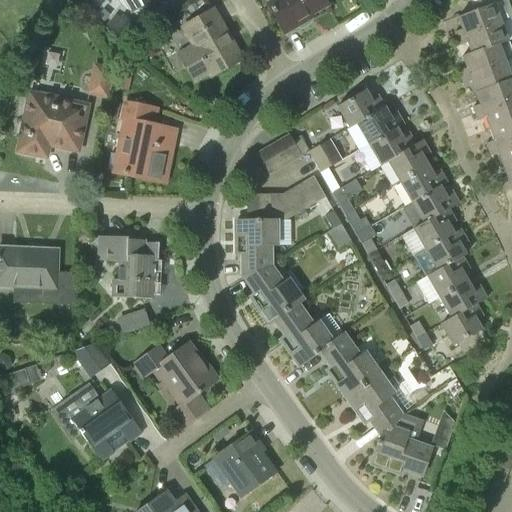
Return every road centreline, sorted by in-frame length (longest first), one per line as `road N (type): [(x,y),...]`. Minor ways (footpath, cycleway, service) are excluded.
road 1 (residential): [(204,212),(0,205)]
road 2 (residential): [(266,383),(215,302),(204,212)]
road 3 (residential): [(370,511),(266,383)]
road 4 (residential): [(204,212),(227,143),(287,82)]
road 5 (residential): [(287,82),(411,0)]
road 6 (residential): [(160,458),(266,383)]
